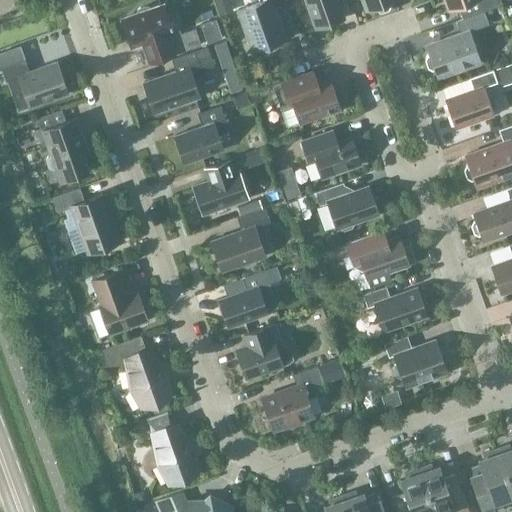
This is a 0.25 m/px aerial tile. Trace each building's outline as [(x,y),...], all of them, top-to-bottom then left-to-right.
[(274,49),(275,45),(275,43),(284,39),(276,16),(273,7),(285,3),(283,0),(259,0),(260,1),(237,9),(252,51),(261,48),(262,50),(266,52),(274,49)] [(306,0),(317,28),(342,19),(335,0),(306,0)] [(387,8),(389,5),(388,2),(393,0),(362,0),(366,10),(375,7),(376,9),(380,11),(387,8)] [(458,6),(462,18),(478,12),(483,11),(501,4),(499,0),(444,0),(448,9),(458,6)] [(137,13),(121,19),(131,47),(142,43),(149,63),(173,54),(173,53),(199,44),(194,29),(177,35),(172,33),(170,27),(172,26),(170,22),(169,23),(163,4),(150,8),(148,6),(144,6),(140,7),(137,10),(137,13)] [(483,11),(478,12),(479,13),(456,21),(460,33),(444,39),(445,41),(426,48),(429,54),(427,55),(425,59),(428,67),(432,69),(434,68),(436,75),(454,69),(455,71),(480,62),(468,31),(488,24),(483,11)] [(215,19),(200,24),(206,43),(221,37),(215,19)] [(19,45),(0,51),(0,65),(0,67),(5,81),(7,80),(18,76),(29,107),(67,93),(56,62),(29,71),(24,59),(20,46),(19,45)] [(153,112),(199,96),(193,79),(213,65),(207,46),(171,59),(175,71),(143,82),(153,112)] [(228,50),(217,54),(218,58),(222,69),(233,65),(230,54),(228,50)] [(511,62),(497,68),(503,86),(511,83),(511,62)] [(455,127),(492,114),(483,87),(497,82),(492,69),(468,78),(473,90),(445,100),(455,127)] [(308,88),(303,74),(271,85),(280,110),(292,106),(298,124),(340,109),(340,107),(342,103),(343,99),(342,95),(338,92),(334,91),(330,80),(308,88)] [(254,78),(242,82),(245,91),(258,87),(254,78)] [(245,92),(234,96),(238,107),(250,103),(245,92)] [(184,163),(222,149),(216,131),(227,128),(220,105),(197,113),(201,126),(174,135),(184,163)] [(88,171),(80,148),(85,146),(76,118),(41,130),(50,155),(47,156),(45,160),(47,167),(51,169),(55,168),(59,181),(88,171)] [(476,187),(511,174),(511,124),(498,129),(502,142),(465,155),(468,164),(466,165),(464,169),(466,177),(470,179),(473,178),(476,187)] [(336,142),(331,129),(301,140),(308,162),(315,160),(321,178),(360,164),(350,137),(336,142)] [(232,172),(228,159),(204,167),(209,180),(192,186),(201,213),(248,197),(238,170),(232,172)] [(296,181),(283,186),(288,199),(301,195),(296,181)] [(347,194),(342,182),(315,192),(319,205),(327,202),(336,227),(339,226),(339,228),(343,230),(351,227),(353,223),(352,221),(377,212),(368,187),(347,194)] [(482,241),(511,230),(511,185),(505,188),(509,200),(472,213),(475,220),(473,221),(471,225),(474,232),(478,234),(479,234),(482,241)] [(84,201),(79,187),(51,197),(56,212),(71,207),(87,252),(119,241),(102,194),(84,201)] [(239,214),(260,207),(257,199),(237,206),(239,214)] [(221,271),(265,255),(254,227),(270,221),(265,207),(236,217),(241,230),(210,240),(221,271)] [(377,245),(372,233),(345,243),(350,256),(354,267),(361,270),(363,270),(366,278),(369,287),(390,280),(387,270),(408,263),(399,238),(377,245)] [(511,242),(508,244),(511,256),(511,259),(491,267),(500,292),(511,287),(511,242)] [(74,263),(66,266),(69,274),(77,271),(74,263)] [(264,269),(241,277),(246,289),(218,299),(228,326),(278,309),(264,269)] [(100,308),(89,312),(98,337),(109,333),(147,320),(136,291),(126,295),(117,271),(92,280),(100,304),(99,305),(100,308)] [(390,298),(385,286),(362,294),(367,307),(374,304),(383,329),(426,314),(417,289),(390,298)] [(325,292),(321,297),(323,303),(330,304),(334,299),(331,293),(325,292)] [(351,304),(351,305),(351,306),(351,307),(351,308),(352,308),(352,309),(353,310),(354,310),(354,311),(355,311),(356,311),(356,312),(357,312),(358,312),(359,312),(359,311),(360,311),(361,311),(361,310),(362,310),(362,309),(363,309),(363,308),(364,307),(364,306),(364,305),(364,304),(364,303),(363,302),(363,301),(362,301),(362,300),(361,299),(360,299),(359,298),(358,298),(357,298),(356,298),(356,299),(355,299),(354,299),(354,300),(353,300),(352,301),(352,302),(351,302),(351,303),(351,304)] [(283,345),(275,323),(243,334),(248,346),(236,350),(246,377),(290,363),(292,358),(290,349),(283,345)] [(145,350),(140,335),(102,348),(108,365),(125,363),(131,388),(141,407),(170,396),(167,379),(163,378),(161,366),(154,365),(148,349),(145,350)] [(411,348),(407,336),(384,343),(388,356),(393,355),(396,363),(394,364),(392,368),(395,376),(399,378),(401,377),(404,386),(446,371),(435,339),(411,348)] [(324,388),(318,371),(317,365),(292,374),(296,386),(261,398),(272,429),(286,424),(290,427),(300,424),(301,419),(312,415),(307,399),(309,393),(324,388)] [(366,397),(365,401),(367,406),(372,407),(376,404),(377,400),(375,396),(370,394),(366,397)] [(172,426),(167,410),(146,417),(152,432),(151,433),(157,464),(168,482),(197,472),(194,454),(190,453),(188,441),(180,440),(175,425),(172,426)] [(509,444),(496,448),(511,494),(511,448),(511,449),(509,444)] [(479,465),(469,468),(472,476),(469,476),(482,511),(492,511),(496,511),(493,502),(511,495),(511,494),(496,448),(482,453),(484,458),(477,461),(479,465)] [(417,468),(432,511),(441,511),(453,508),(454,511),(468,511),(469,511),(455,473),(443,477),(439,466),(433,468),(431,463),(417,468)] [(432,511),(417,468),(404,473),(406,478),(399,480),(403,492),(391,496),(396,511),(432,511)] [(145,490),(134,493),(138,503),(148,500),(145,490)] [(200,503),(185,501),(181,490),(154,500),(158,511),(231,511),(231,505),(220,500),(216,504),(204,500),(200,503)] [(355,490),(342,495),(348,511),(383,511),(380,500),(377,501),(374,493),(365,496),(364,493),(357,495),(355,490)] [(325,511),(348,511),(342,495),(328,499),(330,505),(324,507),(325,511)]
